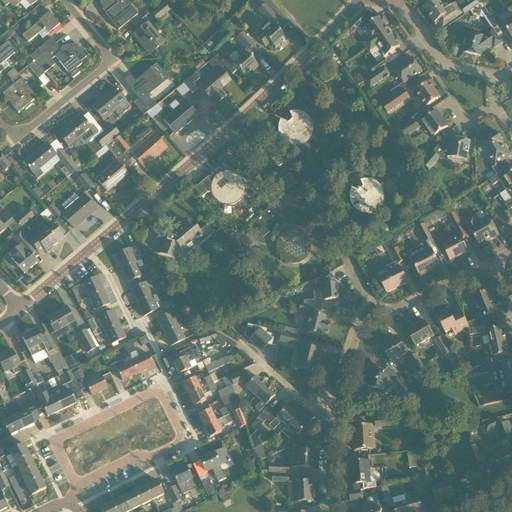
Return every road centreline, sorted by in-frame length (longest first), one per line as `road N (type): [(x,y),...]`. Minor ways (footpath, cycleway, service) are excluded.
road 1 (residential): [(85,250),(306,59),(360,1)]
road 2 (residential): [(71,499),(174,450),(182,427),(159,391),(142,392),(56,434),(50,456)]
road 3 (residential): [(14,139),(112,60),(63,0)]
road 4 (residential): [(376,308),(316,215),(270,183)]
road 5 (residential): [(376,308),(499,257)]
road 6 (residential): [(489,75),(441,61),(392,0)]
